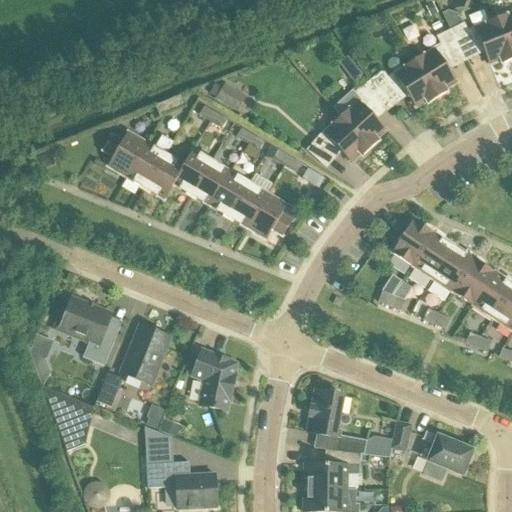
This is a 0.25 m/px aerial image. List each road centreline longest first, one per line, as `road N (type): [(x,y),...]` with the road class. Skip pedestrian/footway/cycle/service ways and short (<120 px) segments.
road 1 (residential): [(286,345),(328,264),(377,202),(418,188),(511,128)]
road 2 (residential): [(504,511),(502,434),(286,345)]
road 3 (residential): [(286,345),(70,257)]
road 4 (residential): [(262,511),(262,467),(286,345)]
